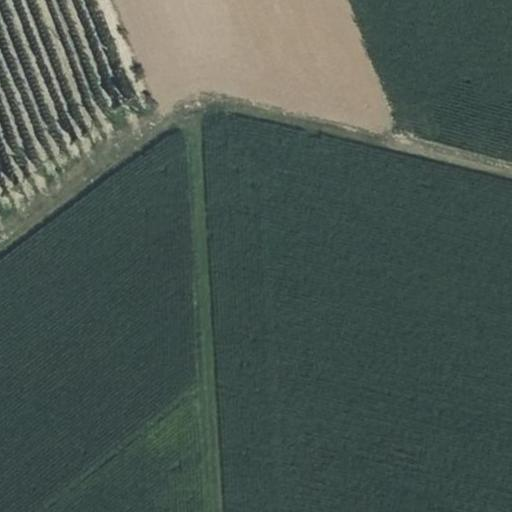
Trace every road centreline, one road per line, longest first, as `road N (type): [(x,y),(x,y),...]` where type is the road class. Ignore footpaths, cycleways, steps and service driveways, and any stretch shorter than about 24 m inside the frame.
road 1 (track): [(0,237),(184,98),(225,98),(511,171)]
road 2 (track): [(184,98),(211,511)]
